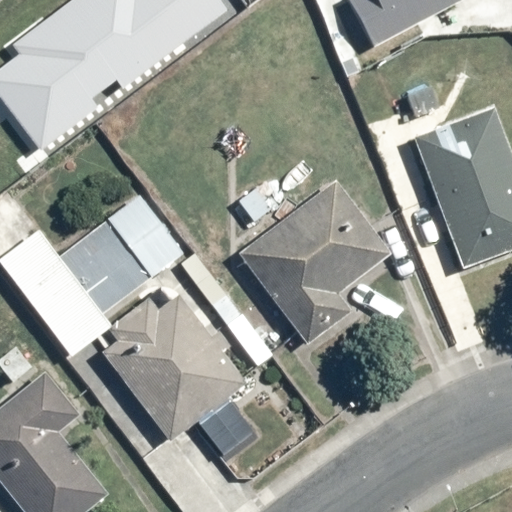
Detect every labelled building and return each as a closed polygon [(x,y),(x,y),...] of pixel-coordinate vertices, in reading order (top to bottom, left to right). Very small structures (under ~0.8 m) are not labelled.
[(354,0),(351,2),(376,49),(469,0),(354,0)] [(418,140),(465,270),(511,253),(511,152),(497,112),(418,140)] [(341,295),(392,257),(339,186),(241,259),(308,349),(355,314),(341,295)] [(60,261),(105,319),(184,258),(139,199),(60,261)] [(75,361),(111,334),(114,331),(105,319),(60,261),(40,235),(0,265),(75,361)] [(178,299),(158,314),(150,304),(114,331),(111,334),(119,345),(104,356),(173,445),(247,387),(178,299)] [(0,413),(0,482),(23,511),(91,511),(110,497),(61,436),(81,420),(46,376),(0,413)]
